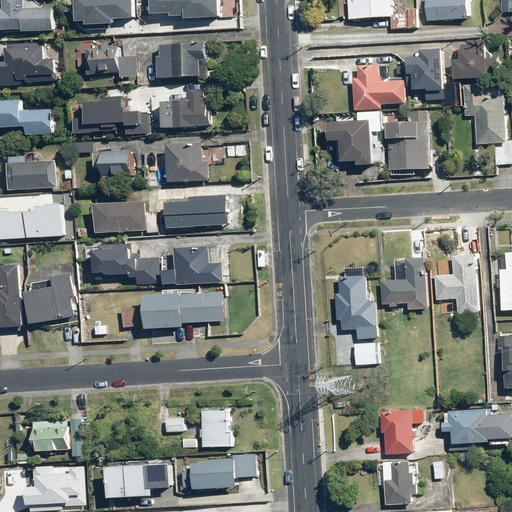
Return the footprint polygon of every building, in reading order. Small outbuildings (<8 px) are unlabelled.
[(56,33),(56,9),(41,9),(41,0),(2,0),(3,34),(56,33)] [(139,16),(138,0),(84,0),(85,18),(93,18),(93,23),(123,22),(123,17),(139,16)] [(231,21),(230,0),(155,0),(156,11),(175,11),(175,14),(191,14),(192,22),(231,21)] [(354,0),(355,1),(350,1),(350,21),(393,21),(393,16),(393,11),(392,0),(354,0)] [(427,0),(428,22),(470,21),(469,0),(427,0)] [(511,0),(502,0),(502,14),(511,13),(511,0)] [(461,59),(455,59),(454,80),(488,81),(489,42),(466,41),(466,47),(461,47),(461,59)] [(210,81),(210,68),(206,68),(206,44),(158,43),(157,81),(210,81)] [(0,76),(0,89),(59,83),(56,62),(46,63),(44,44),(8,48),(10,64),(0,65),(0,69),(1,76),(0,76)] [(89,48),(89,77),(121,77),(121,81),(139,81),(139,58),(121,58),(121,48),(89,48)] [(423,60),(408,60),(408,77),(415,77),(415,91),(444,92),(445,52),(423,51),(423,60)] [(358,80),(355,80),(354,111),(383,112),(383,105),(407,105),(407,82),(380,82),(381,65),(358,65),(358,80)] [(507,144),(508,102),(486,102),(486,89),(468,88),(467,115),(480,116),(479,143),(507,144)] [(189,102),(164,103),(164,132),(211,131),(210,111),(206,111),(206,95),(189,95),(189,102)] [(121,102),(90,101),(89,130),(120,131),(121,102)] [(55,111),(24,111),(24,103),(0,102),(0,129),(28,130),(28,138),(54,138),(55,111)] [(410,126),(387,126),(387,172),(432,172),(432,112),(410,112),(410,126)] [(373,122),(329,124),(330,143),(342,143),(343,164),(358,163),(358,168),(375,167),(373,122)] [(74,143),(74,154),(97,154),(96,142),(74,143)] [(203,144),(168,146),(170,184),(211,182),(209,163),(204,163),(203,144)] [(103,153),(103,156),(94,156),(94,172),(103,172),(103,178),(132,178),(132,153),(123,153),(123,148),(114,148),(114,153),(103,153)] [(9,165),(10,192),(59,189),(57,162),(9,165)] [(164,203),(165,227),(228,223),(226,195),(190,198),(190,202),(164,203)] [(96,207),(99,236),(149,232),(146,203),(96,207)] [(0,240),(68,237),(66,204),(52,205),(52,206),(41,207),(41,212),(15,213),(15,212),(0,212),(0,240)] [(95,253),(95,275),(109,275),(109,277),(139,277),(139,286),(162,286),(162,258),(132,259),(132,246),(100,246),(100,253),(95,253)] [(227,284),(227,265),(215,265),(215,253),(210,253),(210,249),(175,249),(176,272),(164,272),(165,285),(227,284)] [(508,271),(502,271),(503,312),(511,311),(511,254),(508,255),(508,271)] [(481,314),(477,256),(454,257),(455,276),(436,277),(438,302),(458,300),(459,316),(481,314)] [(408,282),(383,282),(383,306),(391,306),(391,308),(399,308),(399,305),(410,305),(410,311),(429,311),(428,260),(408,260),(408,282)] [(3,278),(0,278),(0,331),(25,331),(22,267),(3,268),(3,278)] [(76,319),(73,299),(78,299),(74,276),(53,279),(55,289),(27,294),(32,326),(76,319)] [(341,296),(337,297),(338,323),(344,323),(345,333),(359,333),(359,341),(379,341),(377,300),(368,300),(367,277),(340,278),(341,296)] [(180,296),(180,292),(165,293),(165,297),(144,298),(146,332),(184,330),(184,326),(227,323),(226,293),(180,296)] [(136,309),(122,310),(124,329),(138,328),(136,309)] [(511,336),(499,337),(499,348),(503,348),(503,390),(511,389),(511,336)] [(356,345),(357,367),(382,366),(381,344),(356,345)] [(233,410),(204,411),(205,448),(233,448),(233,410)] [(419,430),(414,431),(414,425),(426,425),(425,410),(382,412),(383,435),(387,435),(388,455),(415,454),(414,439),(419,439),(419,430)] [(455,446),(492,444),(492,441),(511,440),(511,416),(490,418),(490,411),(446,413),(446,426),(443,426),(444,436),(454,435),(455,446)] [(167,419),(167,433),(186,433),(186,419),(167,419)] [(84,420),(73,420),(74,457),(85,457),(84,420)] [(70,450),(69,429),(63,429),(63,423),(34,425),(35,456),(60,454),(60,450),(70,450)] [(184,440),(185,450),(198,449),(198,440),(184,440)] [(184,490),(194,489),(194,490),(235,488),(234,478),(256,477),(255,454),(234,455),(235,459),(209,460),(210,463),(191,463),(191,470),(183,470),(184,490)] [(420,497),(420,485),(416,485),(416,475),(412,475),(411,463),(385,464),(387,507),(414,506),(414,497),(420,497)] [(111,467),(113,498),(157,496),(156,489),(176,488),(175,464),(111,467)] [(29,504),(29,511),(61,510),(61,506),(86,505),(84,467),(35,469),(35,486),(24,487),(24,504),(29,504)]
